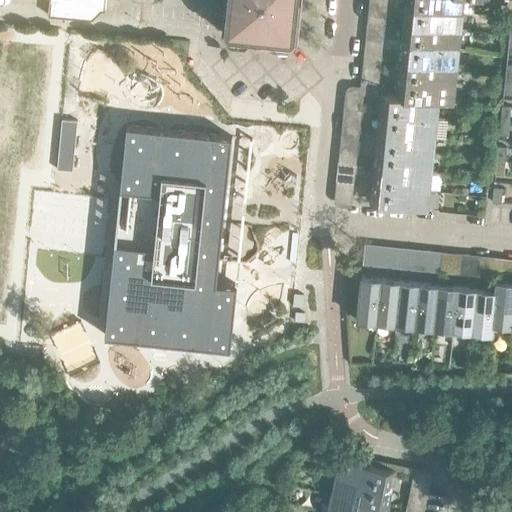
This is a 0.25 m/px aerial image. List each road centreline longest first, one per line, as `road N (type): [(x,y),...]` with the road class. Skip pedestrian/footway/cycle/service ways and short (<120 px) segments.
road 1 (residential): [(318,216),(511,238)]
road 2 (residential): [(331,81),(229,73),(204,36)]
road 3 (residential): [(318,216),(331,81)]
